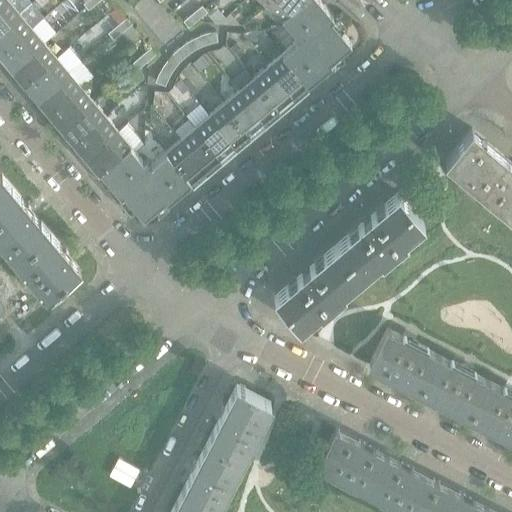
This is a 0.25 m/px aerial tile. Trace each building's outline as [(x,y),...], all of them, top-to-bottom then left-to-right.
[(3,0),(0,3),(0,27),(19,12),(31,2),(29,0),(3,0)] [(88,9),(99,0),(92,0),(85,6),(88,9)] [(271,0),(266,6),(280,18),(301,0),(271,0)] [(320,0),(301,0),(280,18),(285,23),(294,31),(291,34),(296,40),(299,44),(331,18),(333,16),(325,6),(320,0)] [(19,12),(0,27),(0,51),(1,52),(31,27),(43,17),(44,16),(31,2),(19,12)] [(185,23),(204,8),(201,5),(183,20),(185,23)] [(188,27),(207,11),(204,8),(185,23),(188,27)] [(31,27),(1,52),(13,67),(44,41),(55,32),(43,17),(31,27)] [(124,30),(130,24),(131,23),(126,17),(107,33),(113,39),(124,30)] [(296,40),(283,51),(308,82),(332,62),(329,60),(351,42),(331,18),(299,44),(296,40)] [(138,34),(130,24),(124,30),(132,39),(138,34)] [(217,41),(215,30),(207,32),(210,42),(217,41)] [(210,42),(207,32),(199,35),(203,45),(210,42)] [(203,45),(199,35),(192,38),(197,48),(203,45)] [(197,48),(192,38),(185,42),(191,51),(197,48)] [(44,41),(13,67),(25,82),(56,56),(44,41)] [(191,51),(185,42),(178,47),(185,56),(191,51)] [(135,65),(153,49),(151,46),(132,62),(135,65)] [(185,56),(178,47),(172,53),(180,60),(185,56)] [(137,68),(156,53),(153,49),(135,65),(137,68)] [(283,51),(268,64),(294,94),(308,82),(283,51)] [(180,60),(172,53),(167,59),(175,66),(180,60)] [(199,71),(209,63),(201,54),(192,63),(199,71)] [(56,56),(25,82),(38,97),(68,71),(56,56)] [(175,66),(167,59),(162,66),(171,72),(175,66)] [(68,71),(38,97),(50,111),(81,86),(93,75),(80,61),(68,71)] [(268,64),(253,76),(279,107),(294,94),(268,64)] [(168,78),(171,72),(162,66),(158,73),(168,78)] [(165,85),(168,78),(158,73),(155,81),(165,85)] [(253,76),(238,89),(264,119),(279,107),(253,76)] [(81,86),(50,111),(62,126),(93,100),(81,86)] [(238,89),(223,101),(249,132),(264,119),(238,89)] [(93,100),(62,126),(75,141),(105,115),(93,100)] [(223,101),(209,113),(234,144),(249,132),(223,101)] [(200,103),(185,115),(194,126),(220,156),(234,144),(209,113),(200,103)] [(105,115),(75,141),(87,155),(118,130),(105,115)] [(194,126),(179,138),(205,169),(220,156),(194,126)] [(506,158),(472,130),(473,129),(471,128),(444,160),(446,161),(447,160),(478,186),(492,170),(494,171),(506,158)] [(118,130),(87,155),(100,170),(130,144),(118,130)] [(179,138),(165,150),(190,181),(205,169),(179,138)] [(130,144),(100,170),(120,195),(123,193),(153,166),(150,162),(145,156),(142,159),(134,149),(130,144)] [(153,166),(123,193),(143,216),(164,198),(166,201),(190,181),(165,150),(150,162),(153,166)] [(511,163),(506,158),(494,171),(492,170),(478,186),(511,214),(511,163)] [(0,195),(10,187),(1,176),(0,177),(0,176),(0,195)] [(34,213),(30,209),(28,206),(26,207),(18,198),(19,197),(10,187),(0,195),(0,241),(16,261),(49,233),(40,222),(39,223),(32,215),(34,213)] [(382,261),(404,239),(424,223),(397,192),(370,215),(371,217),(364,223),(362,221),(335,244),(361,275),(380,260),(382,261)] [(80,271),(70,259),(71,257),(65,250),(63,251),(57,245),(58,244),(49,233),(16,261),(48,298),(51,296),(52,297),(65,285),(64,284),(80,271)] [(320,313),(345,292),(343,291),(361,275),(335,244),(308,266),(310,268),(306,271),(302,274),(301,273),(273,296),(299,327),(319,311),(320,313)] [(511,392),(498,386),(386,328),(368,363),(401,380),(439,399),(500,431),(511,437),(511,392)] [(241,457),(253,434),(270,401),(236,383),(224,407),(222,406),(218,415),(219,416),(207,439),(241,457)] [(299,438),(308,421),(294,414),(285,431),(299,438)] [(367,489),(385,454),(366,444),(335,428),(317,463),(367,489)] [(213,511),(241,457),(207,439),(195,462),(194,461),(189,470),(191,471),(179,493),(213,511)] [(412,511),(419,511),(436,480),(412,468),(405,464),(385,454),(367,489),(391,501),(412,511)] [(483,511),(486,506),(468,497),(459,492),(436,480),(419,511),(483,511)] [(212,511),(213,511),(179,493),(169,511),(212,511)]
